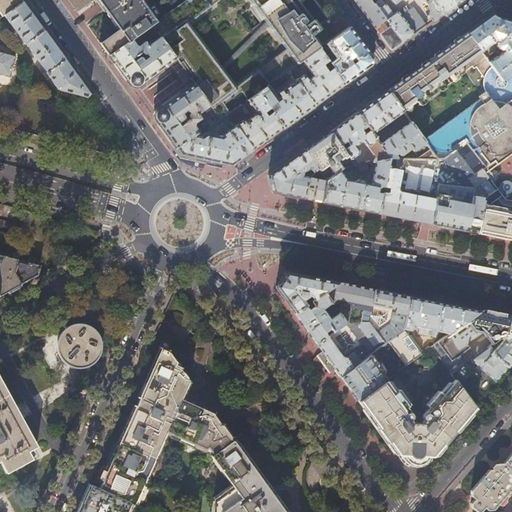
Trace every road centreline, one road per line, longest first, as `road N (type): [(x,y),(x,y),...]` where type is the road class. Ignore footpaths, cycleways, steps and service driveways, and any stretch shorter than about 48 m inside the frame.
road 1 (tertiary): [(197,256),(245,308),(390,511)]
road 2 (primary): [(511,277),(219,214)]
road 3 (residential): [(166,260),(55,511)]
road 4 (tertiary): [(44,0),(172,181)]
road 5 (residential): [(391,70),(211,196)]
road 6 (residential): [(0,317),(146,241)]
road 7 (primary): [(152,193),(0,151)]
road 8 (residential): [(416,511),(511,400)]
road 9 (primary): [(0,175),(140,216)]
